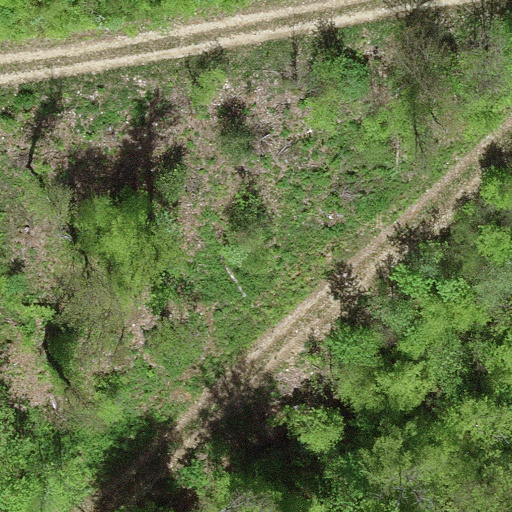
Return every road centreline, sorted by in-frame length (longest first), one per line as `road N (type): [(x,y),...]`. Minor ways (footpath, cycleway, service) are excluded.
road 1 (track): [(511,123),(83,511)]
road 2 (track): [(478,0),(0,83)]
